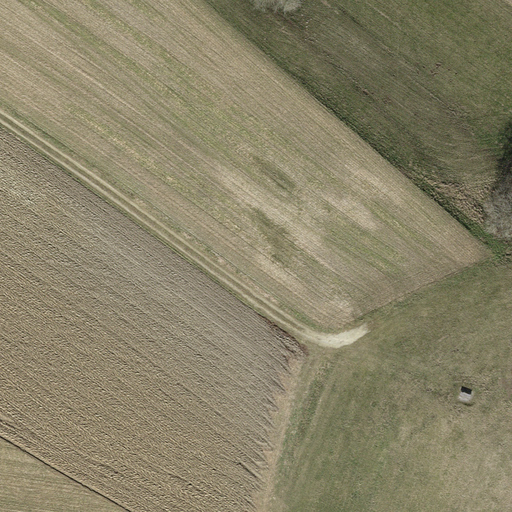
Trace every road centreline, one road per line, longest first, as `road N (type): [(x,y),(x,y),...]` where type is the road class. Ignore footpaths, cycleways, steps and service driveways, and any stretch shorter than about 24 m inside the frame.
road 1 (track): [(0,111),(320,342),(341,349),(387,322)]
road 2 (track): [(511,249),(387,322)]
road 3 (track): [(320,342),(279,468)]
